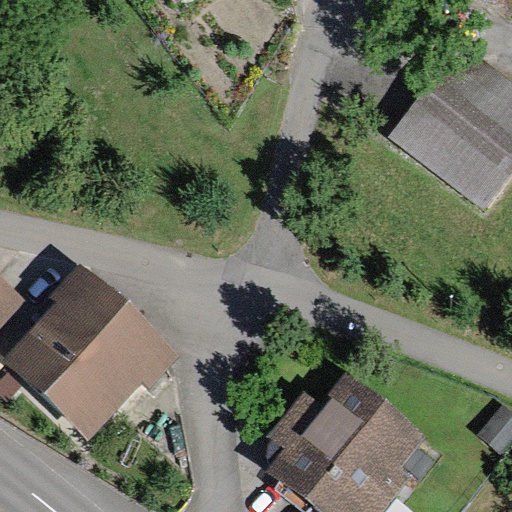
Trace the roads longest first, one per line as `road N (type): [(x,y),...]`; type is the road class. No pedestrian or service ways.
road 1 (residential): [(511,395),(228,281)]
road 2 (residential): [(228,281),(200,344),(223,511)]
road 3 (residential): [(228,281),(0,223)]
